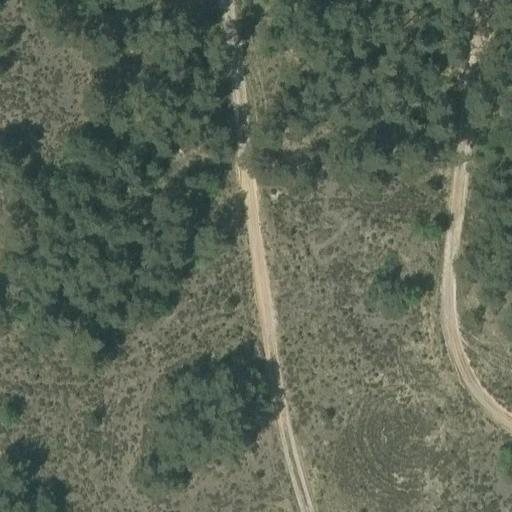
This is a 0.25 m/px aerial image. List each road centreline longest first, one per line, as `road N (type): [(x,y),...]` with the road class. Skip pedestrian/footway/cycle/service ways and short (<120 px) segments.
road 1 (track): [(310,511),(284,420),(230,0)]
road 2 (track): [(491,0),(445,313),(465,377),(511,414)]
